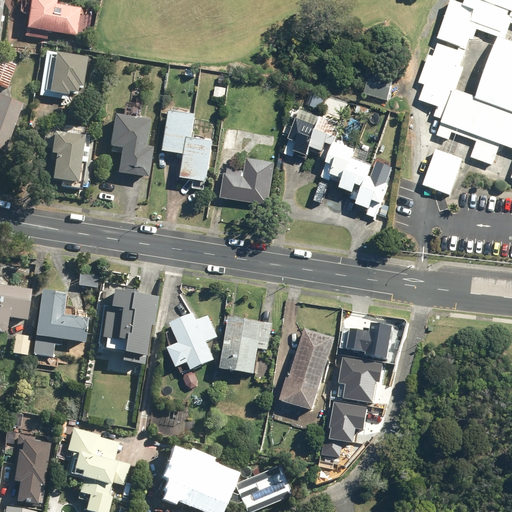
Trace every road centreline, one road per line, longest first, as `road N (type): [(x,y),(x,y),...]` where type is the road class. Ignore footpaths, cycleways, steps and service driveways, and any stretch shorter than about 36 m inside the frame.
road 1 (tertiary): [(0,216),(427,286)]
road 2 (residential): [(427,286),(390,428),(344,492),(292,511)]
